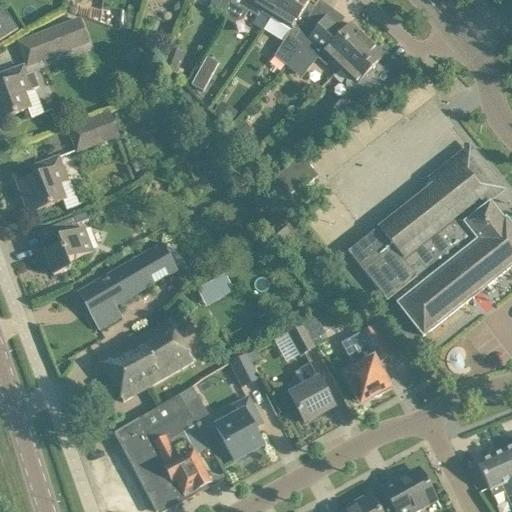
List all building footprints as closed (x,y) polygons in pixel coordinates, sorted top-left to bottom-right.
[(211,0),(209,9),(224,14),(229,3),(232,4),(233,0),(211,0)] [(233,0),(232,4),(229,3),(224,14),(222,18),(233,24),(242,21),(247,13),(248,12),(257,17),(261,12),(271,19),(282,0),(233,0)] [(282,0),(271,19),(290,30),(274,57),(288,69),(319,27),(308,19),(311,14),(304,9),(310,0),(282,0)] [(101,15),(78,8),(76,18),(99,26),(101,15)] [(0,41),(18,30),(5,10),(0,13),(0,41)] [(135,30),(136,13),(120,12),(119,29),(135,30)] [(80,19),(58,28),(33,37),(17,43),(26,66),(66,50),(88,42),(80,19)] [(340,70),(368,41),(350,24),(344,30),(344,31),(339,35),(333,30),(329,35),(319,27),(288,69),(295,74),(312,53),(317,58),(318,58),(326,67),(332,62),(340,70)] [(344,119),(363,104),(365,105),(384,89),(375,78),(379,74),(373,68),(385,56),(368,41),(340,70),(348,78),(346,81),(345,85),(346,89),(348,93),(332,109),(344,119)] [(175,73),(183,53),(170,48),(165,63),(175,73)] [(207,58),(191,86),(203,93),(219,64),(207,58)] [(0,86),(0,120),(12,116),(27,110),(29,109),(23,94),(32,90),(33,90),(39,88),(33,73),(26,76),(23,67),(15,70),(5,74),(8,83),(0,86)] [(231,123),(237,113),(220,103),(214,113),(231,123)] [(77,152),(102,142),(118,136),(109,113),(68,129),(77,152)] [(243,120),(234,128),(243,138),(252,130),(243,120)] [(477,294),(511,266),(511,227),(505,219),(503,220),(496,211),(484,196),(499,184),(475,153),(460,164),(456,158),(428,180),(432,184),(346,252),(360,269),(386,302),(392,298),(423,337),(477,294)] [(302,156),(274,178),(288,196),(297,189),(299,191),(318,176),(302,156)] [(35,177),(17,184),(29,214),(47,207),(63,201),(66,210),(79,205),(70,180),(67,181),(58,159),(50,162),(39,166),(43,175),(35,177)] [(53,277),(70,271),(67,263),(93,253),(84,229),(79,231),(77,225),(89,219),(86,213),(74,218),(59,224),(64,236),(57,239),(60,247),(44,253),(53,277)] [(97,282),(74,295),(97,334),(120,320),(114,310),(176,273),(159,245),(104,277),(106,280),(99,284),(97,282)] [(123,403),(140,393),(193,362),(169,319),(98,361),(123,403)] [(303,326),(302,325),(301,324),(286,332),(287,335),(299,357),(315,348),(311,341),(303,326)] [(394,356),(385,338),(377,325),(353,338),(365,361),(354,367),(343,373),(348,381),(351,387),(360,404),(389,389),(376,366),(394,356)] [(240,349),(227,356),(230,363),(228,363),(242,390),(245,388),(259,381),(246,355),(244,356),(240,349)] [(289,396),(295,406),(304,423),(333,408),(310,365),(299,371),(307,386),(289,396)] [(196,398),(183,405),(194,425),(207,417),(196,398)] [(132,424),(114,434),(156,511),(158,511),(211,484),(196,457),(183,433),(194,427),(194,425),(183,405),(179,399),(132,424)] [(215,428),(224,444),(234,461),(262,446),(253,429),(261,425),(248,400),(226,412),(230,420),(215,428)] [(511,508),(511,466),(504,450),(477,463),(493,498),(504,493),(511,508)] [(419,469),(382,489),(394,511),(416,511),(424,508),(437,501),(434,496),(419,469)] [(348,511),(379,511),(370,496),(353,505),(355,509),(348,511)]
